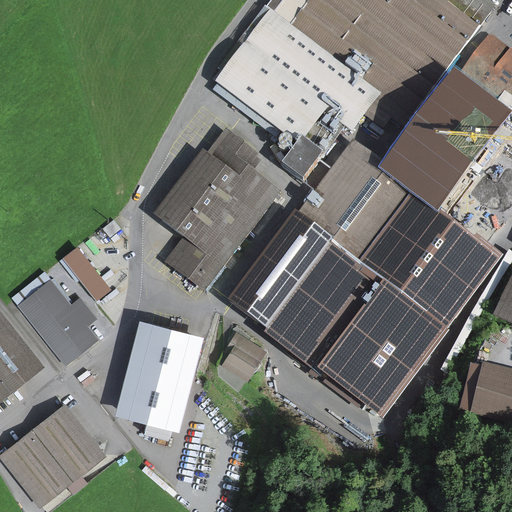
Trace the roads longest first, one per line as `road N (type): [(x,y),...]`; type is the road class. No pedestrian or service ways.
road 1 (residential): [(0,424),(126,323),(140,192),(212,58),(255,0)]
road 2 (track): [(511,257),(429,363),(387,434)]
